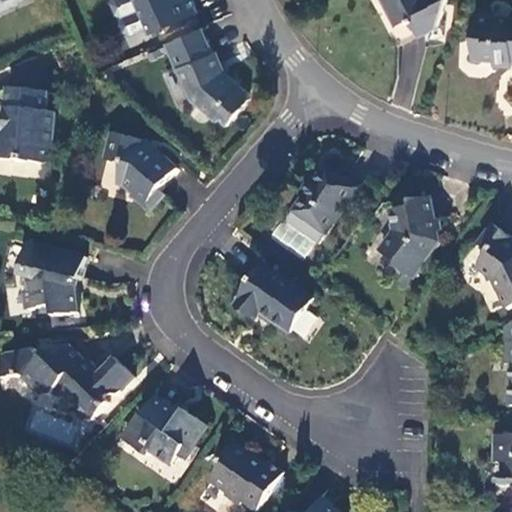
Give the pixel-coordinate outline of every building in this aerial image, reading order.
[(0,0),(0,13),(10,9),(11,4),(15,2),(14,0),(0,0)] [(30,0),(14,0),(15,2),(11,4),(10,9),(30,0)] [(151,34),(198,14),(192,0),(113,0),(112,4),(117,15),(123,17),(140,10),(151,34)] [(435,28),(447,0),(381,0),(396,26),(413,18),(424,34),(435,28)] [(511,17),(495,17),(492,13),(480,13),(476,16),(474,16),(473,59),(495,59),(495,65),(511,65),(511,17)] [(214,53),(203,28),(166,44),(189,99),(217,122),(219,120),(226,126),(248,101),(248,95),(227,75),(216,53),(214,53)] [(46,94),(8,89),(3,131),(0,131),(0,158),(40,163),(42,138),(52,139),(55,114),(45,113),(46,94)] [(114,135),(107,161),(124,166),(120,184),(136,189),(135,199),(152,214),(165,196),(160,192),(178,171),(154,150),(152,152),(146,147),(144,146),(145,143),(114,135)] [(50,165),(52,139),(42,138),(40,163),(50,165)] [(328,235),(359,190),(327,168),(316,183),(313,181),(303,195),(306,197),(296,213),(328,235)] [(437,243),(430,199),(412,203),(412,208),(392,213),(395,233),(381,254),(398,266),(396,269),(412,280),(437,243)] [(511,240),(494,227),(480,247),(490,255),(479,270),(496,282),(509,310),(511,308),(511,240)] [(87,259),(29,245),(21,276),(29,278),(31,290),(27,293),(30,311),(54,309),(56,318),(79,315),(76,289),(77,281),(82,282),(87,259)] [(315,300),(265,266),(242,298),(242,300),(236,308),(257,323),(263,314),(292,334),(315,300)] [(2,358),(5,382),(22,380),(42,399),(51,398),(53,395),(75,407),(75,415),(85,423),(93,423),(109,407),(104,402),(108,398),(118,397),(134,381),(114,361),(100,376),(88,364),(84,364),(69,349),(50,351),(42,358),(39,352),(2,358)] [(183,416),(157,398),(146,413),(144,412),(125,441),(147,456),(151,451),(172,466),(185,448),(190,452),(208,426),(186,413),(183,416)] [(502,490),(511,490),(511,437),(496,437),(495,464),(502,465),(502,490)] [(266,467),(234,445),(220,466),(221,468),(211,482),(227,493),(225,496),(240,506),(242,502),(257,511),(284,475),(268,464),(266,467)] [(337,511),(333,508),(331,510),(319,503),(313,511),(337,511)]
